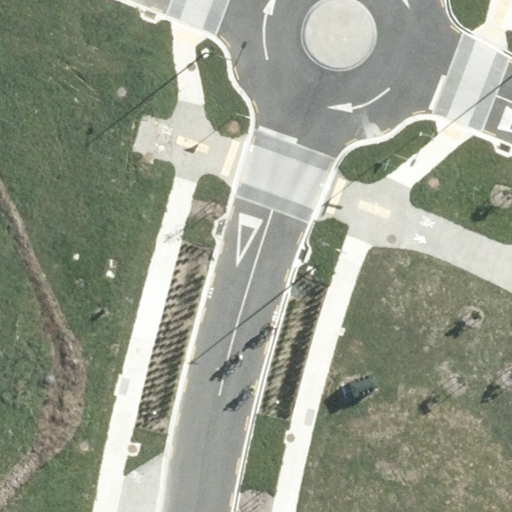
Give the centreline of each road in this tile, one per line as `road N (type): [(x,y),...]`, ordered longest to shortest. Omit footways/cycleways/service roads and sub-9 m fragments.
road 1 (residential): [(189,511),(268,177),(303,108)]
road 2 (residential): [(410,62),(398,84),(355,112),(303,108)]
